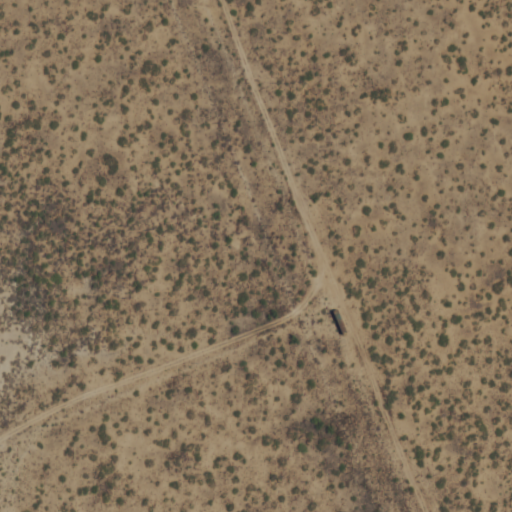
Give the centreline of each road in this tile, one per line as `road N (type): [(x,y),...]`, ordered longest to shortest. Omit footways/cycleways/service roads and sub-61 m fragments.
road 1 (residential): [(426,511),(296,200),(224,0)]
road 2 (residential): [(317,243),(318,279),(301,310),(87,395),(0,440)]
